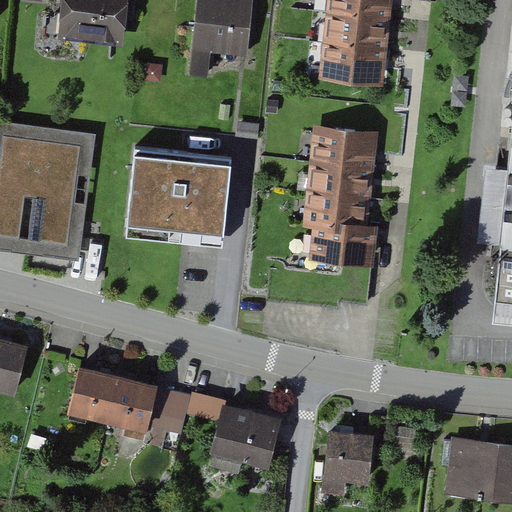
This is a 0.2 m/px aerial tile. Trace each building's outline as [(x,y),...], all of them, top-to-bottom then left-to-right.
[(69,0),(66,38),(132,44),(136,0),(69,0)] [(260,0),(204,0),(196,73),(218,75),(221,50),(255,54),(260,0)] [(397,0),(335,0),(327,79),(388,85),(397,0)] [(103,132),(0,118),(0,247),(87,259),(103,132)] [(380,135),(319,133),(314,262),(375,265),(380,135)] [(242,155),(144,145),(135,235),(232,245),(242,155)] [(30,338),(0,332),(0,386),(19,390),(30,338)] [(164,374),(88,360),(79,406),(154,421),(164,374)] [(291,413),(228,399),(217,447),(280,460),(291,413)] [(375,430),(337,426),(332,479),(370,482),(375,430)] [(511,438),(456,436),(453,493),(511,495),(511,438)]
